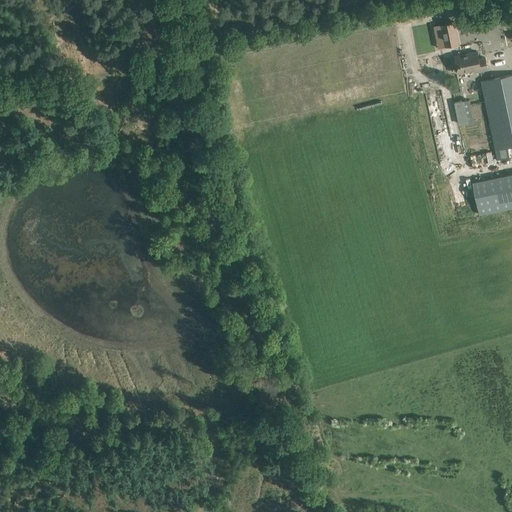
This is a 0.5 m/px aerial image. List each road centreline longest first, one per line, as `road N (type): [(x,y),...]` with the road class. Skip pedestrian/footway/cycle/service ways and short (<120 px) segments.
road 1 (track): [(0,100),(481,0)]
road 2 (track): [(326,511),(193,57)]
